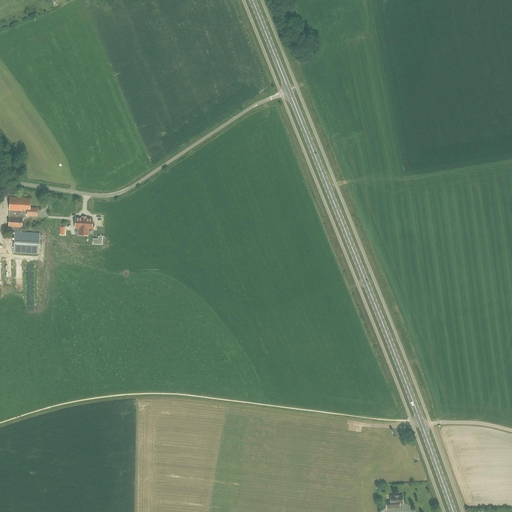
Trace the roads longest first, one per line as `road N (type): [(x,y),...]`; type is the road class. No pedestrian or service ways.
road 1 (track): [(0,427),(128,396),(421,424)]
road 2 (secondary): [(421,424),(289,91)]
road 3 (unclassified): [(0,175),(124,190),(289,91)]
